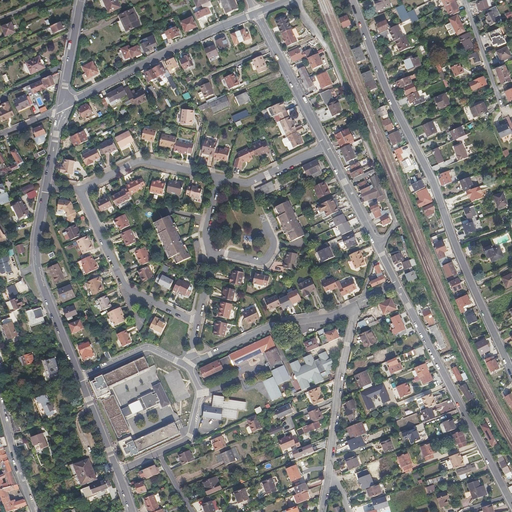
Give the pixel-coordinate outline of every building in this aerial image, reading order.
[(120,7),(117,0),(103,0),(109,12),(120,7)] [(175,8),(186,4),(186,5),(190,3),(188,0),(178,0),(169,4),(172,12),(176,10),(175,8)] [(241,7),(237,0),(224,0),(230,12),(241,7)] [(349,5),(347,0),(341,0),(336,2),(339,9),(349,5)] [(390,6),(387,0),(382,0),(376,2),(379,10),(390,6)] [(489,6),(485,0),(484,0),(479,3),(482,9),(489,6)] [(460,11),(455,1),(445,6),(449,14),(452,12),(454,14),(460,11)] [(407,12),(403,4),(397,7),(404,22),(410,19),(407,12)] [(202,17),(211,13),(208,7),(195,13),(196,17),(201,14),(202,17)] [(118,15),(123,25),(125,31),(139,25),(132,9),(118,15)] [(419,19),(414,9),(407,12),(410,19),(412,23),(419,19)] [(498,21),(493,10),(485,14),(491,25),(498,21)] [(465,31),(457,15),(450,18),(451,22),(446,24),(450,34),(456,31),(457,34),(465,31)] [(292,28),(286,16),(276,21),(281,33),(282,33),(291,28),(292,28)] [(197,26),(193,17),(182,22),(186,31),(197,26)] [(351,26),(348,17),(340,20),(343,29),(351,26)] [(16,32),(12,22),(2,26),(6,36),(16,32)] [(64,29),(61,22),(51,26),(54,33),(64,29)] [(387,30),(383,22),(374,26),(378,34),(387,30)] [(404,37),(398,25),(389,29),(395,41),(396,41),(404,37)] [(249,34),(248,30),(245,30),(244,26),(231,31),(234,40),(249,34)] [(180,35),(176,27),(165,32),(169,39),(172,37),(173,38),(180,35)] [(282,33),(285,39),(284,39),(285,42),(286,42),(288,46),(297,41),(291,28),(282,33)] [(504,38),(500,28),(489,32),(490,35),(491,35),(493,40),(492,41),(494,45),(497,43),(498,46),(506,42),(505,38),(504,38)] [(473,46),(470,38),(471,38),(471,36),(472,35),(471,32),(459,37),(462,42),(463,41),(466,49),(473,46)] [(157,45),(153,36),(153,35),(140,41),(145,52),(149,51),(148,48),(157,45)] [(411,47),(406,36),(404,37),(396,41),(401,51),(411,47)] [(229,46),(225,37),(217,41),(221,49),(229,46)] [(138,45),(131,49),(129,45),(119,49),(122,59),(132,55),(132,57),(136,56),(137,57),(141,55),(138,45)] [(219,56),(214,45),(204,49),(209,60),(219,56)] [(511,56),(507,47),(497,51),(502,61),(504,60),(504,61),(509,59),(508,58),(511,56)] [(309,57),(314,55),(311,48),(301,53),(298,48),(289,52),(293,61),(295,60),(296,63),(309,57)] [(360,48),(355,50),(352,51),(357,63),(365,60),(360,48)] [(473,53),(476,59),(474,60),(475,63),(477,62),(478,64),(481,63),(480,61),(481,60),(478,51),(473,53)] [(323,64),(319,53),(314,55),(309,57),(314,68),(323,64)] [(194,65),(189,55),(186,57),(186,58),(181,60),(185,69),(194,65)] [(267,66),(262,55),(253,59),(259,73),(267,69),(266,66),(267,66)] [(418,57),(413,59),(411,56),(404,59),(409,69),(416,66),(421,64),(418,57)] [(44,67),(39,57),(21,65),(26,76),(44,67)] [(178,66),(174,58),(167,62),(170,66),(171,66),(172,69),(178,66)] [(82,67),(83,68),(87,78),(98,73),(93,62),(82,67)] [(310,77),(304,63),(298,66),(309,91),(316,88),(313,82),(312,80),(310,77)] [(463,73),(459,63),(450,67),(454,77),(463,73)] [(166,72),(164,69),(163,69),(161,65),(154,69),(158,77),(166,72)] [(510,75),(508,69),(507,70),(505,65),(496,68),(502,84),(511,80),(509,75),(510,75)] [(157,77),(153,69),(146,73),(148,77),(149,77),(151,80),(157,77)] [(332,84),(327,72),(317,76),(322,88),(332,84)] [(370,72),(364,74),(362,75),(369,91),(376,88),(370,72)] [(412,83),(410,78),(416,75),(415,73),(397,81),(400,88),(412,83)] [(241,84),(238,78),(237,79),(235,74),(226,78),(231,89),(241,84)] [(38,92),(42,91),(46,88),(45,87),(49,85),(49,87),(55,85),(51,75),(34,82),(38,92)] [(175,84),(170,75),(167,77),(172,86),(175,84)] [(487,84),(484,77),(470,83),(473,90),(487,84)] [(215,94),(210,82),(201,86),(206,98),(215,94)] [(416,90),(413,83),(404,87),(407,94),(416,90)] [(108,103),(117,99),(127,94),(125,89),(123,86),(113,91),(107,94),(108,96),(105,97),(106,100),(108,103)] [(157,96),(152,86),(148,87),(153,98),(157,96)] [(133,94),(129,87),(125,89),(127,94),(130,100),(135,98),(133,94)] [(148,99),(143,89),(133,94),(135,98),(130,100),(126,102),(127,105),(133,102),(134,103),(137,102),(138,104),(148,99)] [(333,99),(329,89),(321,93),(326,104),(337,99),(336,97),(333,99)] [(251,100),(246,91),(234,96),(238,106),(251,100)] [(423,102),(417,91),(408,96),(410,100),(408,101),(410,104),(416,102),(417,104),(423,102)] [(185,100),(192,97),(189,92),(183,95),(185,100)] [(440,108),(445,106),(450,104),(445,93),(435,97),(440,108)] [(30,104),(25,94),(16,98),(17,101),(14,103),(17,109),(21,108),(21,109),(25,107),(25,106),(30,104)] [(214,112),(230,105),(227,98),(211,105),(209,102),(198,107),(200,111),(211,106),(214,112)] [(343,111),(338,99),(328,104),(333,115),(343,111)] [(14,115),(8,100),(2,103),(4,108),(0,110),(0,115),(2,120),(14,115)] [(286,111),(282,102),(272,107),(275,115),(278,114),(286,111)] [(488,110),(485,102),(471,108),(475,116),(488,110)] [(92,113),(88,105),(87,105),(86,104),(83,106),(84,107),(80,109),(84,118),(92,113)] [(389,114),(385,105),(378,108),(380,114),(383,112),(385,116),(389,114)] [(295,113),(293,108),(287,110),(289,116),(295,113)] [(193,125),(194,110),(183,109),(181,124),(193,125)] [(249,116),(246,109),(231,116),(234,122),(249,116)] [(296,129),(290,116),(289,117),(286,111),(278,114),(281,120),(280,121),(285,134),(296,129)] [(399,130),(390,114),(389,114),(385,116),(393,133),(399,130)] [(438,132),(433,120),(423,125),(428,136),(438,132)] [(340,145),(352,139),(351,135),(348,129),(340,132),(335,123),(328,126),(333,135),(335,134),(340,145)] [(511,132),(511,130),(509,123),(497,128),(501,137),(511,132)] [(46,134),(43,125),(34,129),(37,137),(38,137),(38,138),(42,137),(41,135),(44,134),(46,134)] [(465,134),(461,125),(455,128),(450,131),(454,139),(465,134)] [(300,138),(298,133),(304,130),(302,126),(296,129),(285,134),(289,142),(291,141),(294,148),(304,144),(301,138),(300,138)] [(154,142),(157,131),(145,128),(142,138),(150,140),(151,141),(154,142)] [(403,141),(399,130),(393,133),(391,134),(396,144),(403,141)] [(134,140),(129,131),(116,138),(120,147),(134,140)] [(87,140),(83,132),(71,138),(75,146),(87,140)] [(45,137),(44,134),(41,135),(42,137),(38,138),(38,137),(37,137),(35,138),(37,144),(45,141),(45,137)] [(176,141),(177,137),(162,134),(159,144),(175,148),(176,141)] [(216,147),(218,139),(206,136),(202,153),(214,156),(216,147)] [(117,149),(112,138),(100,144),(105,154),(112,150),(112,152),(117,149)] [(192,154),(194,143),(191,143),(190,144),(176,141),(175,148),(174,150),(188,154),(188,153),(192,154)] [(271,152),(266,141),(262,143),(262,142),(252,147),(253,150),(255,155),(256,157),(266,152),(267,154),(271,152)] [(345,163),(353,160),(353,158),(347,145),(339,149),(345,163)] [(228,160),(230,151),(220,149),(221,148),(216,147),(214,156),(214,158),(218,159),(218,158),(228,160)] [(403,151),(401,147),(395,150),(396,154),(398,158),(402,157),(400,152),(403,151)] [(101,159),(96,148),(83,155),(88,165),(101,159)] [(459,157),(455,148),(448,151),(452,160),(459,157)] [(10,167),(13,171),(26,165),(17,149),(12,152),(17,162),(15,163),(15,164),(10,167)] [(253,159),(252,157),(255,155),(253,150),(249,151),(248,149),(238,154),(240,159),(237,161),(235,169),(242,171),(243,165),(243,164),(253,159)] [(73,175),(76,161),(65,159),(64,167),(61,167),(60,172),(63,172),(63,173),(73,175)] [(323,173),(317,160),(304,166),(308,176),(312,174),(314,178),(323,173)] [(360,168),(358,163),(352,166),(354,171),(360,168)] [(364,173),(361,168),(360,168),(354,171),(351,172),(354,178),(355,178),(364,173)] [(384,194),(374,169),(364,173),(355,178),(357,183),(370,177),(371,181),(359,187),(366,201),(377,197),(384,194)] [(452,181),(449,174),(443,177),(440,178),(443,185),(452,181)] [(473,188),(469,176),(460,180),(464,192),(473,188)] [(143,189),(142,186),(145,185),(142,178),(139,180),(138,179),(130,183),(131,184),(127,186),(128,187),(131,194),(143,189)] [(425,187),(421,179),(412,183),(416,191),(425,187)] [(181,194),(184,182),(179,181),(178,183),(175,182),(175,181),(170,180),(167,193),(175,195),(176,193),(181,194)] [(163,195),(165,184),(153,181),(150,192),(163,195)] [(275,190),(271,182),(258,188),(262,196),(275,190)] [(330,193),(325,182),(315,187),(320,198),(330,193)] [(35,190),(33,184),(22,189),(25,195),(35,190)] [(200,199),(202,190),(198,188),(196,187),(192,186),(192,187),(188,186),(186,195),(190,195),(190,197),(200,199)] [(129,198),(132,196),(131,194),(128,187),(124,189),(125,191),(112,197),(116,206),(129,199),(129,198)] [(431,201),(426,188),(419,191),(418,192),(421,199),(417,200),(420,207),(431,201)] [(507,203),(503,192),(495,195),(499,206),(507,203)] [(113,206),(108,197),(97,203),(102,212),(113,206)] [(339,211),(333,198),(322,203),(322,205),(319,206),(319,208),(324,218),(339,211)] [(78,218),(71,202),(59,199),(57,208),(65,210),(70,222),(78,218)] [(299,223),(294,214),(295,213),(289,201),(276,207),(280,216),(278,217),(286,234),(288,233),(292,242),(306,236),(300,223),(299,223)] [(12,207),(16,217),(18,219),(28,215),(27,212),(25,208),(23,208),(20,203),(12,207)] [(381,212),(377,204),(370,207),(372,212),(374,211),(376,217),(383,215),(381,212)] [(433,213),(432,211),(432,209),(434,208),(433,204),(424,207),(427,215),(433,213)] [(478,214),(476,209),(471,211),(470,207),(465,209),(470,222),(473,221),(478,220),(476,215),(478,214)] [(336,226),(345,222),(341,213),(330,219),(334,227),(336,226)] [(129,222),(126,214),(116,219),(117,219),(115,221),(117,225),(119,224),(122,230),(130,226),(128,222),(129,222)] [(190,247),(175,214),(154,223),(159,234),(158,234),(170,259),(174,257),(177,264),(192,257),(187,248),(190,247)] [(390,221),(387,214),(380,218),(383,224),(390,221)] [(336,226),(340,235),(350,230),(346,221),(345,222),(336,226)] [(476,230),(473,221),(470,222),(463,225),(466,233),(476,230)] [(81,236),(76,225),(66,229),(71,240),(81,236)] [(137,242),(131,229),(121,234),(123,238),(124,237),(128,246),(137,242)] [(252,245),(253,236),(243,235),(243,245),(252,245)] [(355,244),(354,240),(355,239),(353,235),(344,239),(348,248),(355,244)] [(94,250),(88,236),(77,241),(84,255),(94,250)] [(447,251),(443,241),(435,243),(439,258),(445,256),(443,252),(447,251)] [(25,252),(22,242),(16,244),(19,254),(25,252)] [(335,256),(333,252),(332,252),(327,242),(315,248),(318,253),(319,252),(321,257),(324,262),(335,256)] [(478,249),(475,242),(468,244),(471,251),(478,249)] [(488,257),(492,256),(494,260),(504,257),(500,246),(494,248),(492,245),(484,248),(488,257)] [(135,252),(136,256),(141,266),(151,261),(145,247),(139,250),(138,247),(130,250),(132,254),(135,252)] [(366,264),(363,257),(362,256),(363,256),(361,250),(351,255),(357,268),(366,264)] [(295,266),(298,256),(287,253),(285,263),(284,263),(282,268),(292,271),(294,266),(295,266)] [(403,260),(399,253),(392,256),(396,264),(403,260)] [(13,272),(9,261),(11,260),(9,256),(0,258),(0,267),(2,273),(4,275),(6,274),(7,272),(9,273),(13,272)] [(98,268),(95,262),(94,262),(91,256),(78,262),(80,267),(82,266),(86,274),(98,268)] [(411,267),(408,260),(402,263),(405,269),(411,267)] [(455,271),(451,260),(442,263),(447,274),(455,271)] [(64,278),(58,264),(49,268),(53,277),(55,282),(64,278)] [(155,278),(149,266),(139,271),(144,282),(155,278)] [(241,285),(244,273),(234,270),(232,278),(231,278),(230,282),(231,283),(241,285)] [(416,278),(413,271),(406,273),(409,280),(416,278)] [(384,280),(381,273),(377,274),(379,279),(371,282),(371,283),(372,286),(381,283),(381,282),(384,280)] [(511,284),(511,273),(502,278),(507,287),(511,284)] [(169,289),(173,280),(163,275),(163,276),(159,274),(155,281),(159,283),(159,284),(169,289)] [(268,287),(271,277),(256,274),(254,284),(255,284),(256,285),(258,286),(259,285),(264,286),(268,287)] [(104,290),(101,282),(102,281),(100,277),(87,283),(89,288),(90,287),(94,294),(104,290)] [(339,287),(334,277),(322,283),(326,291),(334,287),(335,289),(339,287)] [(463,288),(459,278),(449,282),(450,286),(452,285),(454,291),(463,288)] [(192,291),(193,287),(191,286),(192,285),(179,279),(173,292),(177,294),(179,290),(182,292),(183,294),(186,295),(187,294),(190,296),(192,291)] [(316,290),(311,279),(299,285),(305,297),(310,294),(310,293),(316,290)] [(357,288),(353,279),(342,284),(343,286),(339,288),(343,296),(350,293),(349,292),(357,288)] [(19,293),(15,284),(8,287),(11,296),(19,293)] [(75,296),(70,286),(59,290),(63,301),(75,296)] [(234,301),(236,290),(226,288),(224,299),(234,301)] [(299,300),(302,299),(297,290),(288,294),(289,295),(279,300),(281,303),(282,305),(284,309),(289,306),(290,308),(294,306),(293,304),(296,302),(299,300)] [(112,307),(107,295),(99,299),(104,310),(112,307)] [(270,310),(275,308),(282,305),(277,295),(266,300),(270,310)] [(470,303),(467,295),(457,299),(460,307),(470,303)] [(21,308),(17,298),(11,300),(15,310),(21,308)] [(396,309),(391,298),(379,304),(384,314),(396,309)] [(231,319),(234,304),(223,302),(219,316),(231,319)] [(77,314),(74,306),(64,310),(68,320),(73,318),(72,316),(77,314)] [(436,324),(428,306),(425,308),(425,309),(423,310),(427,319),(428,319),(431,326),(436,324)] [(45,316),(44,312),(43,309),(42,307),(39,308),(39,307),(30,310),(31,315),(30,315),(34,325),(45,321),(44,316),(45,316)] [(124,316),(120,307),(107,313),(111,322),(113,322),(115,326),(125,322),(123,316),(124,316)] [(260,318),(255,308),(244,313),(249,324),(254,322),(254,321),(260,318)] [(478,321),(473,308),(465,312),(470,325),(478,321)] [(374,321),(383,317),(381,314),(378,316),(377,313),(358,322),(360,328),(367,325),(368,328),(375,324),(374,321)] [(406,332),(398,315),(391,318),(399,336),(406,332)] [(17,335),(9,317),(2,320),(1,322),(9,338),(17,335)] [(161,334),(166,325),(160,322),(160,319),(157,318),(155,319),(150,328),(161,334)] [(83,328),(81,321),(70,325),(73,332),(83,328)] [(225,338),(228,324),(217,321),(214,335),(225,338)] [(445,347),(436,324),(431,326),(430,327),(432,333),(434,332),(438,341),(437,342),(437,344),(439,343),(441,348),(442,347),(442,348),(445,347)] [(340,337),(339,334),(339,333),(338,330),(337,331),(336,328),(319,336),(323,345),(340,337)] [(132,343),(126,331),(117,335),(123,347),(132,343)] [(374,341),(370,331),(360,335),(363,342),(362,343),(364,346),(374,341)] [(277,350),(271,336),(229,355),(233,364),(234,366),(266,351),(267,355),(277,350)] [(319,347),(315,338),(305,343),(309,351),(319,347)] [(490,349),(485,339),(476,343),(481,353),(490,349)] [(95,355),(89,342),(79,346),(84,360),(95,355)] [(394,358),(390,347),(381,351),(385,361),(387,361),(394,358)] [(404,358),(416,353),(414,349),(402,354),(404,358)] [(282,360),(277,350),(267,355),(271,364),(282,360)] [(331,358),(329,359),(327,354),(326,351),(324,352),(323,350),(319,352),(320,354),(318,355),(320,358),(314,360),(311,355),(311,354),(303,357),(303,359),(306,364),(300,366),(298,360),(290,364),(295,375),(294,375),(293,377),(293,378),(294,379),(295,379),(297,379),(302,390),(310,386),(307,380),(312,377),(315,384),(323,380),(320,374),(326,371),(327,374),(330,373),(329,370),(331,369),(330,366),(332,365),(331,363),(333,362),(331,358)] [(34,362),(31,353),(22,356),(24,365),(34,362)] [(205,377),(233,364),(229,355),(201,369),(205,377)] [(499,368),(494,356),(486,359),(491,371),(499,368)] [(59,371),(55,358),(54,357),(47,359),(47,361),(51,374),(59,371)] [(121,408),(114,394),(113,395),(109,386),(149,367),(145,357),(104,375),(96,378),(97,379),(91,381),(96,392),(98,391),(102,399),(102,401),(112,424),(118,436),(119,437),(124,446),(122,447),(122,448),(126,457),(132,455),(132,456),(139,453),(139,451),(153,444),(180,432),(175,422),(155,432),(134,441),(130,432),(131,431),(124,416),(136,411),(137,412),(143,409),(143,410),(160,402),(163,407),(171,403),(161,382),(153,386),(155,391),(138,399),(139,400),(132,403),(121,408)] [(402,367),(400,362),(398,363),(396,357),(394,358),(387,361),(390,366),(388,367),(390,372),(392,372),(401,369),(402,367)] [(428,374),(424,364),(414,368),(418,378),(420,377),(428,374)] [(462,379),(457,370),(454,371),(458,381),(462,379)] [(370,383),(365,371),(354,375),(357,381),(359,380),(362,387),(370,383)] [(433,380),(430,373),(428,374),(420,377),(423,384),(433,380)] [(411,393),(407,382),(397,387),(401,398),(411,393)] [(391,400),(384,383),(361,393),(368,409),(375,406),(371,397),(374,395),(375,397),(377,396),(377,394),(380,393),(384,402),(391,400)] [(472,399),(465,385),(460,387),(467,401),(472,399)] [(320,391),(320,390),(318,386),(307,391),(313,405),(322,401),(320,396),(319,396),(317,393),(320,391)] [(247,402),(245,402),(230,399),(229,401),(225,401),(226,396),(215,394),(213,406),(205,404),(203,416),(222,419),(222,416),(237,418),(238,409),(246,410),(247,402)] [(436,405),(432,394),(421,398),(426,409),(430,407),(436,405)] [(53,406),(49,395),(37,399),(43,419),(58,415),(57,412),(55,412),(54,410),(55,409),(56,408),(55,407),(55,406),(54,406),(53,406)] [(356,404),(353,399),(347,402),(349,407),(356,404)] [(445,409),(446,412),(455,409),(452,399),(440,403),(442,407),(448,405),(448,408),(445,409)] [(293,412),(290,404),(275,410),(279,418),(293,412)] [(356,413),(356,412),(357,411),(355,408),(357,407),(356,404),(349,407),(349,408),(346,409),(351,422),(357,419),(354,414),(356,413)] [(250,410),(253,415),(262,410),(260,405),(250,410)] [(326,417),(324,413),(323,413),(320,407),(311,411),(315,421),(326,417)] [(435,418),(430,407),(426,409),(421,411),(425,421),(435,418)] [(262,428),(256,414),(247,418),(253,432),(262,428)] [(23,432),(20,422),(17,422),(16,417),(11,419),(15,434),(23,432)] [(443,423),(441,424),(440,426),(443,434),(455,429),(452,419),(443,422),(443,423)] [(366,432),(361,421),(347,427),(351,438),(361,435),(366,432)] [(299,436),(320,427),(318,422),(307,426),(307,425),(297,429),(299,436)] [(481,426),(486,435),(492,446),(497,443),(491,433),(486,424),(481,426)] [(270,436),(282,430),(280,425),(267,431),(270,436)] [(420,438),(416,428),(407,432),(410,442),(420,438)] [(467,445),(462,431),(452,435),(456,445),(459,445),(460,448),(467,445)] [(98,451),(90,432),(83,434),(91,454),(98,451)] [(49,448),(44,434),(33,438),(34,440),(35,441),(39,451),(49,448)] [(227,446),(223,438),(222,435),(213,439),(215,446),(214,446),(216,451),(227,446)] [(296,444),(293,435),(284,438),(284,437),(278,440),(282,449),(296,444)] [(365,445),(361,435),(351,438),(347,440),(349,444),(346,445),(349,452),(365,445)] [(23,444),(21,438),(14,440),(16,446),(23,444)] [(0,463),(1,463),(8,460),(4,449),(0,439),(0,463)] [(394,449),(390,439),(381,442),(385,452),(394,449)] [(434,453),(430,442),(420,446),(426,461),(434,458),(432,454),(434,453)] [(312,450),(310,445),(301,448),(303,453),(312,450)] [(236,460),(231,449),(221,453),(226,464),(236,460)] [(192,455),(191,452),(190,450),(179,454),(180,457),(183,464),(195,459),(194,455),(192,455)] [(468,464),(463,451),(452,456),(456,468),(468,464)] [(412,464),(408,453),(397,457),(403,471),(412,468),(410,464),(412,464)] [(359,466),(355,455),(345,459),(347,464),(349,463),(351,469),(359,466)] [(497,458),(502,467),(506,473),(510,471),(509,469),(502,456),(497,458)] [(96,479),(92,468),(91,467),(88,458),(74,464),(82,484),(96,479)] [(12,471),(8,460),(1,463),(5,474),(12,471)] [(303,476),(299,464),(289,467),(294,479),(303,476)] [(475,469),(474,464),(462,468),(463,473),(475,469)] [(157,470),(155,465),(144,469),(147,478),(160,473),(159,469),(157,470)] [(368,470),(357,474),(362,488),(373,484),(368,470)] [(5,474),(0,476),(0,489),(18,484),(12,471),(5,474)] [(222,488),(217,476),(217,477),(204,482),(207,488),(206,488),(208,494),(222,488)] [(276,490),(272,478),(260,483),(263,490),(265,489),(267,493),(276,490)] [(97,493),(96,491),(108,487),(105,479),(81,488),(85,498),(97,493)] [(481,488),(478,480),(468,483),(473,499),(487,495),(484,487),(481,488)] [(147,490),(143,481),(135,484),(139,492),(142,490),(143,492),(147,490)] [(308,490),(305,482),(294,486),(297,494),(306,490),(308,490)] [(383,493),(380,483),(367,488),(371,497),(383,493)] [(27,504),(25,498),(16,502),(15,499),(11,500),(8,492),(19,488),(18,484),(0,489),(0,493),(7,511),(18,509),(17,508),(27,504)] [(248,498),(244,488),(234,492),(235,496),(237,495),(240,502),(248,498)] [(309,498),(306,490),(297,494),(293,495),(296,503),(309,498)] [(449,498),(447,491),(437,495),(441,506),(448,504),(446,499),(449,498)] [(153,511),(159,510),(154,494),(143,498),(145,503),(146,502),(146,503),(147,505),(146,505),(148,510),(149,510),(149,511),(153,511)] [(383,511),(390,510),(385,497),(373,501),(376,510),(380,508),(381,511),(383,511)] [(210,511),(215,510),(211,501),(202,504),(205,511),(210,511)]
